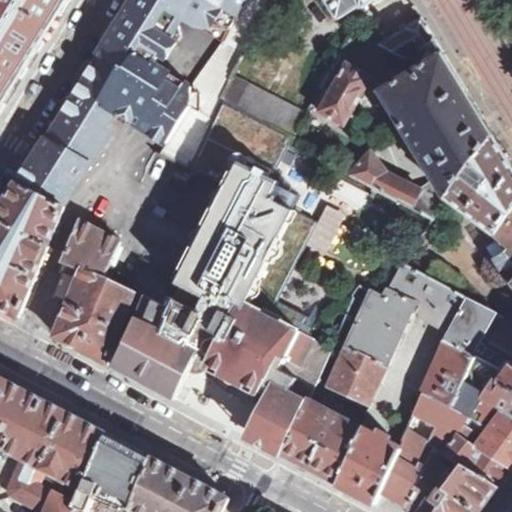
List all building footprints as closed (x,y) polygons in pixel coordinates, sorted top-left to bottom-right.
[(71,0),(70,0),(0,0),(0,114),(18,85),(71,0)] [(21,183),(68,207),(102,151),(96,147),(117,113),(172,147),(193,113),(193,89),(156,65),(162,56),(168,60),(179,43),(172,39),(186,18),(226,43),(246,0),(134,0),(121,21),(122,22),(102,54),(103,56),(49,140),(48,139),(21,183)] [(327,0),(339,20),(361,6),(363,9),(376,0),(327,0)] [(488,15),(510,51),(511,50),(511,17),(501,0),(479,0),(480,1),(481,0),(483,4),(482,4),(485,10),(486,10),(488,13),(488,14),(488,15)] [(424,70),(447,55),(424,19),(407,29),(408,30),(382,46),(384,47),(383,48),(424,70)] [(384,47),(382,46),(358,31),(354,32),(312,106),(346,126),(373,79),(368,76),(383,48),(384,47)] [(385,94),(448,198),(496,136),(472,97),(447,55),(424,70),(385,94)] [(222,101),(295,139),(309,115),(233,77),(222,101)] [(448,199),(498,236),(511,216),(511,162),(511,161),(496,136),(448,198),(448,199)] [(280,160),(291,165),(299,151),(288,145),(280,160)] [(353,178),(435,219),(446,201),(432,185),(424,190),(390,175),(373,154),(353,178)] [(281,453),(285,456),(311,401),(335,348),(313,337),(317,329),(313,315),(303,310),(289,314),(285,323),(250,305),(298,212),(285,206),(290,195),(290,193),(289,191),(288,190),(279,185),(280,182),(241,163),(181,283),(186,286),(179,299),(209,314),(204,324),(221,333),(207,362),(204,360),(196,363),(192,369),(209,364),(212,366),(212,365),(210,364),(215,354),(268,380),(265,386),(269,388),(282,395),(270,417),(282,452),(281,453)] [(0,215),(0,307),(19,318),(23,315),(68,207),(21,183),(0,215)] [(506,273),(511,278),(511,216),(498,236),(511,247),(511,266),(511,268),(503,255),(497,260),(506,273)] [(57,337),(109,363),(137,295),(107,280),(124,242),(83,223),(65,264),(84,271),(57,337)] [(413,313),(430,322),(449,288),(403,264),(385,298),(373,292),(370,299),(410,321),(413,313)] [(136,289),(138,284),(128,279),(125,284),(136,289)] [(209,314),(179,299),(177,305),(167,300),(168,298),(138,284),(136,289),(149,294),(115,367),(146,383),(177,400),(192,369),(196,363),(204,360),(207,362),(221,333),(204,324),(209,314)] [(430,322),(451,333),(480,349),(486,337),(499,314),(449,288),(430,322)] [(379,388),(410,321),(370,299),(340,366),(379,388)] [(511,318),(507,315),(493,341),(511,351),(511,318)] [(448,342),(476,356),(480,349),(451,333),(447,341),(448,342)] [(511,389),(511,351),(493,341),(486,337),(480,349),(476,356),(477,356),(509,373),(501,383),(511,389)] [(470,370),(477,356),(476,356),(448,342),(425,393),(451,406),(462,386),(466,378),(470,370)] [(262,392),(265,386),(268,380),(215,354),(210,364),(212,365),(212,366),(262,392)] [(477,356),(470,370),(493,381),(494,379),(501,383),(509,373),(477,356)] [(367,415),(379,388),(340,366),(326,395),(369,418),(370,416),(367,415)] [(58,477),(81,489),(104,432),(41,398),(0,376),(0,446),(15,454),(24,459),(49,472),(58,477)] [(462,386),(473,392),(477,384),(466,378),(462,386)] [(493,402),(511,413),(511,389),(501,383),(494,379),(493,381),(484,396),(493,402)] [(462,386),(451,406),(472,417),(483,397),(473,392),(462,386)] [(248,437),(281,453),(282,452),(270,417),(282,395),(269,388),(271,396),(248,437)] [(441,425),(431,445),(438,449),(447,454),(448,454),(460,435),(460,434),(466,425),(472,417),(451,406),(425,393),(416,413),(441,425)] [(339,484),(364,429),(311,401),(285,456),(289,458),(339,484)] [(489,429),(476,446),(511,467),(511,413),(493,402),(480,421),(489,429)] [(460,435),(470,442),(476,433),(466,425),(460,434),(460,435)] [(377,504),(383,492),(391,475),(404,449),(402,447),(393,443),(395,439),(383,433),(381,437),(364,429),(339,484),(343,486),(377,504)] [(98,496),(133,509),(154,458),(109,434),(104,432),(81,489),(98,496)] [(393,497),(410,506),(438,449),(431,445),(408,433),(402,447),(404,449),(391,475),(383,492),(393,497)] [(465,467),(499,487),(511,469),(511,467),(476,446),(470,442),(460,435),(448,454),(459,463),(465,467)] [(480,511),(499,487),(465,467),(461,472),(458,476),(442,464),(447,454),(438,449),(410,506),(407,511),(480,511)] [(154,458),(133,509),(137,511),(224,511),(232,499),(191,477),(154,458)] [(12,496),(43,511),(45,511),(55,492),(56,489),(54,484),(45,479),(47,476),(49,472),(24,459),(9,489),(12,496)] [(465,467),(459,463),(455,468),(461,472),(465,467)] [(47,476),(56,480),(58,477),(49,472),(47,476)] [(76,503),(75,506),(88,511),(91,511),(98,496),(81,489),(76,503)] [(71,511),(75,506),(76,503),(55,492),(45,511),(71,511)] [(71,511),(131,511),(133,509),(98,496),(91,511),(88,511),(75,506),(71,511)]
